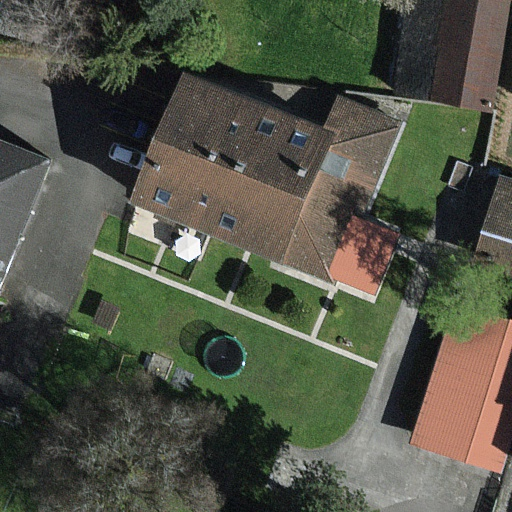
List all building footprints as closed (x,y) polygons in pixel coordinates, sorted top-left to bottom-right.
[(511,5),(511,0),(406,0),(390,91),(493,109),(511,5)] [(329,135),(193,79),(140,206),(335,287),(402,126),(342,102),(329,135)] [(0,286),(50,158),(0,139),(0,286)] [(511,262),(511,167),(503,165),(474,250),(511,262)] [(511,432),(511,322),(455,305),(414,438),(502,465),(511,432)]
